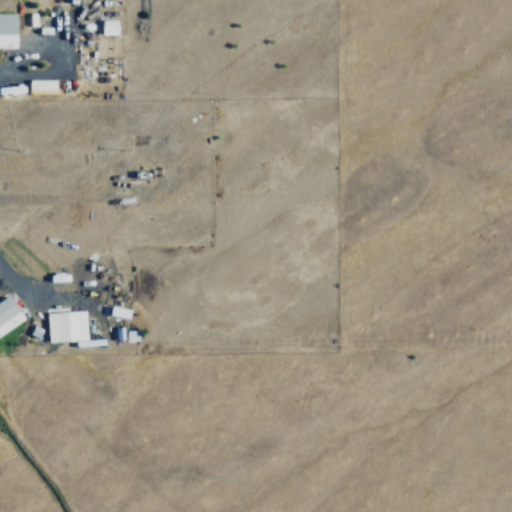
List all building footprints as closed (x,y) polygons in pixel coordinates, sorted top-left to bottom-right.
[(0,32),(14,33),(14,11),(0,11),(0,32)] [(102,20),(101,35),(117,35),(117,20),(102,20)] [(29,94),(56,94),(56,80),(30,80),(29,94)] [(0,331),(22,318),(7,293),(0,297),(0,331)] [(74,309),(53,309),(53,339),(74,339),(74,309)]
